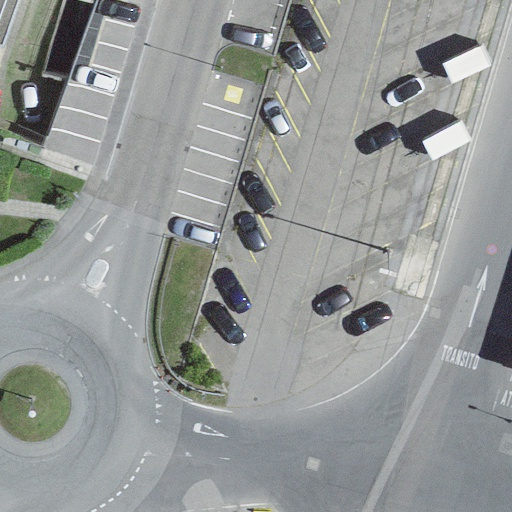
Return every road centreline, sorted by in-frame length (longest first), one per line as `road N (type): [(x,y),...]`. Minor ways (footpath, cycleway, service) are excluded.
road 1 (unclassified): [(190,0),(83,317)]
road 2 (residential): [(0,493),(48,497),(77,485),(119,439),(127,406),(123,372),(108,341),(83,317)]
